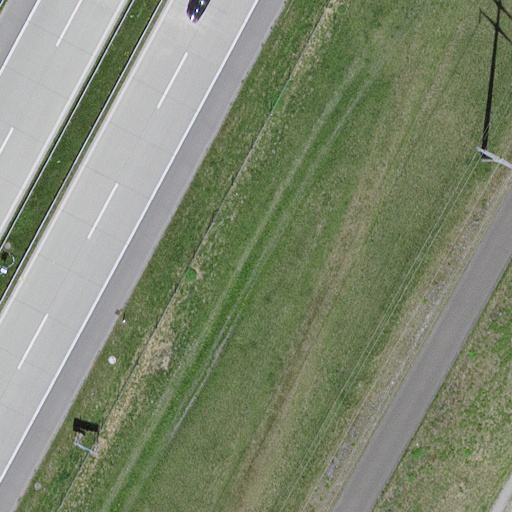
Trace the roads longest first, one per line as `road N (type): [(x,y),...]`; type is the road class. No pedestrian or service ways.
road 1 (motorway): [(0,404),(216,0)]
road 2 (track): [(511,226),(353,511)]
road 3 (motorway): [(77,0),(0,145)]
